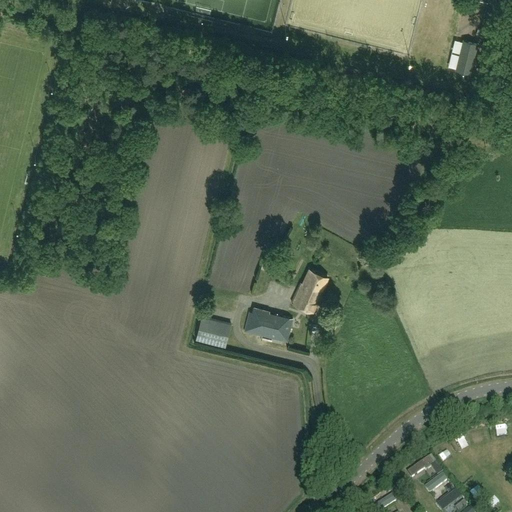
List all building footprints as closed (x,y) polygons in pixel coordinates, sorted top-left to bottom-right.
[(470,73),(476,51),(477,44),(463,40),(456,69),(470,73)] [(266,257),(262,266),(273,270),(277,261),(266,257)] [(318,300),(321,295),(323,290),(321,289),(327,277),(309,268),(302,283),(300,282),(291,302),(313,312),(319,300),(318,300)] [(287,342),(293,318),(269,313),(268,316),(249,312),(244,331),(287,342)] [(197,339),(203,341),(225,346),(231,324),(209,318),(202,317),(197,339)] [(479,440),(489,437),(486,426),(476,429),(479,440)] [(458,439),(462,451),(469,448),(464,436),(458,439)] [(429,487),(433,493),(447,482),(442,476),(429,487)] [(456,491),(440,499),(444,506),(459,499),(456,491)] [(384,511),(399,502),(395,496),(380,504),(384,511)]
